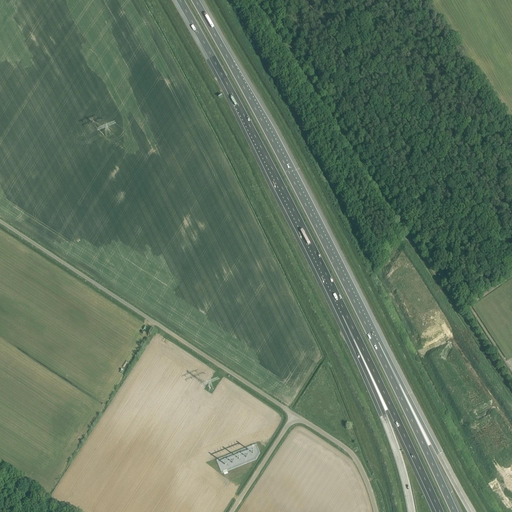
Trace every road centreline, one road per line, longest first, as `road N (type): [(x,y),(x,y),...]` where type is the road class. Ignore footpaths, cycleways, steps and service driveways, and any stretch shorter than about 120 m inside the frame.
road 1 (track): [(257,0),(511,391)]
road 2 (motorway): [(375,344),(196,0)]
road 3 (motorway): [(180,0),(345,313)]
road 4 (unclassified): [(294,414),(0,220)]
road 5 (motorway): [(345,313),(439,511)]
road 6 (motorway): [(345,313),(413,511)]
road 7 (motorway): [(473,511),(375,344)]
road 8 (motorway): [(453,511),(375,344)]
road 9 (unclassified): [(375,511),(355,457),(294,414)]
